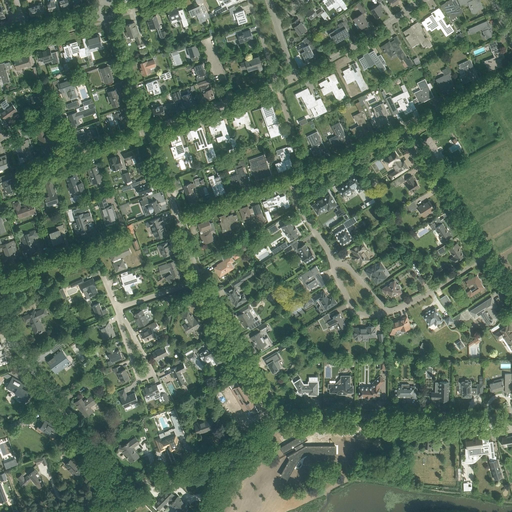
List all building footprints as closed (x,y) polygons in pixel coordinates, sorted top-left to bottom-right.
[(50,0),(51,2),(47,3),(49,11),(57,9),(54,0),(50,0)] [(188,10),(191,15),(191,16),(196,14),(200,23),(206,20),(206,19),(210,17),(202,0),(196,0),(196,1),(198,6),(195,7),(194,6),(191,8),(192,9),(188,10)] [(322,0),(324,2),(324,3),(325,3),(327,6),(331,3),(335,9),(340,6),(343,9),(343,8),(347,6),(342,0),(338,3),(336,0),(322,0)] [(441,5),(452,22),(457,19),(455,16),(456,16),(457,16),(459,15),(459,14),(463,12),(455,0),(454,0),(452,1),(451,0),(449,0),(448,1),(447,1),(446,1),(446,2),(441,5)] [(458,0),(461,6),(465,4),(465,5),(466,5),(468,4),(471,11),(471,12),(472,13),(473,13),(474,14),(475,13),(476,13),(477,12),(477,11),(477,10),(478,10),(483,8),(480,2),(481,0),(480,0),(458,0)] [(360,1),(356,4),(361,13),(365,10),(360,1)] [(39,5),(35,6),(38,14),(44,12),(41,3),(38,3),(39,5)] [(35,4),(28,6),(31,16),(38,14),(35,6),(35,4)] [(371,10),(373,14),(376,18),(383,13),(381,11),(383,9),(380,4),(371,10)] [(224,10),(221,5),(213,9),(216,14),(224,10)] [(237,12),(235,6),(229,9),(231,14),(235,13),(239,24),(247,21),(243,10),(237,12)] [(306,12),(309,16),(311,19),(316,14),(318,16),(321,14),(325,20),(326,19),(329,22),(332,20),(324,11),(321,14),(320,14),(323,12),(320,8),(317,10),(314,7),(313,8),(312,7),(306,12)] [(177,8),(167,11),(169,16),(170,19),(171,20),(172,22),(173,23),(177,21),(177,20),(178,20),(181,19),(179,12),(177,8)] [(426,20),(422,22),(424,26),(427,24),(428,24),(430,23),(432,26),(435,24),(438,29),(441,27),(446,36),(451,33),(454,31),(449,24),(447,25),(442,18),(445,17),(443,15),(442,12),(439,8),(434,11),(438,16),(435,18),(433,14),(425,19),(426,20)] [(333,38),(336,43),(350,35),(344,25),(348,23),(343,13),(340,15),(344,21),(342,22),(337,25),(341,31),(336,34),(333,30),(328,33),(332,38),(333,38)] [(354,19),(356,22),(354,23),(358,29),(360,27),(361,28),(368,24),(364,18),(364,17),(362,14),(354,19)] [(149,24),(150,28),(156,26),(160,38),(168,36),(166,28),(160,30),(159,25),(160,25),(156,15),(148,18),(150,24),(149,24)] [(306,29),(301,22),(298,18),(292,23),(296,29),(300,35),(302,33),(303,33),(304,32),(303,32),(306,29)] [(488,20),(483,22),(468,29),(469,30),(470,33),(470,35),(482,30),(486,39),(494,36),(491,29),(492,29),(488,20)] [(405,36),(406,37),(407,36),(407,37),(408,36),(410,39),(414,37),(415,39),(417,37),(424,46),(427,44),(429,48),(432,45),(427,37),(424,38),(420,31),(423,29),(418,22),(413,25),(413,26),(404,32),(406,36),(405,36)] [(146,39),(141,40),(135,24),(133,25),(133,23),(126,26),(128,32),(126,32),(127,37),(130,36),(131,37),(135,36),(139,47),(147,44),(146,39)] [(232,33),(230,33),(232,38),(238,36),(240,42),(248,40),(253,38),(250,30),(242,32),(241,30),(237,31),(235,32),(232,33)] [(462,32),(456,34),(458,41),(464,38),(462,32)] [(86,39),(83,40),(85,47),(88,56),(91,55),(90,52),(97,50),(96,46),(102,45),(99,35),(86,39)] [(309,44),(309,45),(298,50),(300,54),(302,53),(305,60),(314,55),(311,49),(315,47),(309,36),(306,38),(309,44)] [(381,46),(383,50),(382,50),(386,55),(390,52),(393,55),(397,53),(403,62),(405,61),(409,67),(413,64),(409,58),(408,59),(398,44),(401,43),(396,36),(393,38),(395,41),(391,44),(389,41),(381,47),(381,46)] [(495,57),(484,62),(486,66),(487,66),(489,71),(494,68),(494,69),(499,67),(498,66),(505,63),(504,60),(505,59),(500,47),(499,48),(495,40),(488,44),(484,46),(485,47),(488,46),(488,45),(489,45),(491,49),(492,49),(495,57)] [(69,45),(64,47),(65,52),(66,56),(64,57),(66,62),(73,60),(72,54),(79,52),(80,56),(84,55),(84,57),(88,56),(85,47),(79,49),(79,46),(78,46),(77,41),(68,44),(69,45)] [(178,51),(186,48),(187,51),(189,51),(192,61),(198,59),(199,60),(197,55),(199,54),(196,45),(189,47),(188,44),(171,49),(172,52),(178,50),(178,51)] [(56,51),(51,53),(50,49),(39,52),(40,56),(39,56),(39,57),(41,57),(42,60),(51,58),(53,65),(59,63),(56,51)] [(363,56),(359,59),(364,69),(365,69),(364,68),(369,66),(369,67),(370,67),(368,64),(374,61),(380,70),(385,67),(386,69),(383,64),(386,63),(380,54),(377,56),(373,50),(370,53),(369,53),(368,52),(367,52),(368,53),(364,56),(363,55),(363,56)] [(180,54),(174,55),(175,65),(182,64),(180,54)] [(14,63),(15,64),(17,69),(28,65),(28,66),(32,65),(29,55),(22,58),(14,61),(15,62),(14,63)] [(141,68),(143,75),(151,72),(150,68),(156,66),(154,60),(156,59),(154,55),(145,59),(146,62),(141,63),(142,67),(141,68)] [(241,63),(241,64),(240,65),(241,67),(243,68),(243,69),(247,67),(248,70),(258,67),(259,70),(263,69),(259,57),(245,61),(246,61),(241,63)] [(458,65),(460,68),(462,68),(465,74),(459,76),(461,80),(462,80),(462,82),(463,83),(463,84),(473,79),(473,81),(479,78),(470,59),(458,65)] [(0,76),(1,76),(3,84),(10,82),(6,70),(11,68),(9,62),(4,63),(4,62),(0,63),(0,76)] [(202,63),(197,65),(194,66),(197,74),(197,75),(198,76),(196,77),(198,81),(204,79),(203,75),(206,74),(202,63)] [(343,76),(346,81),(348,80),(352,78),(353,80),(356,79),(362,91),(367,88),(357,70),(359,69),(356,63),(352,64),(355,70),(352,71),(350,68),(343,71),(345,75),(343,76),(344,76),(343,76)] [(444,91),(442,92),(444,95),(454,90),(451,84),(453,83),(448,72),(450,70),(448,66),(448,65),(445,67),(446,68),(442,70),(444,75),(436,80),(439,87),(441,86),(444,91)] [(108,66),(104,68),(100,69),(105,83),(113,80),(113,79),(108,67),(108,66)] [(170,71),(159,75),(160,79),(163,78),(164,80),(172,77),(170,71)] [(321,88),(321,89),(323,88),(325,91),(327,90),(328,92),(332,90),(338,100),(346,96),(342,88),(338,90),(335,84),(338,82),(334,74),(329,76),(332,82),(329,83),(327,79),(319,84),(321,88)] [(59,79),(53,81),(55,85),(58,94),(61,92),(69,90),(69,92),(69,93),(71,99),(75,97),(76,97),(74,89),(72,84),(74,83),(73,78),(60,83),(59,79)] [(418,97),(412,100),(414,103),(418,101),(419,103),(423,101),(423,102),(434,97),(425,79),(417,83),(419,87),(420,90),(415,93),(418,97)] [(157,80),(146,83),(148,90),(153,89),(155,94),(161,92),(157,80)] [(31,97),(32,101),(34,106),(34,105),(39,103),(40,104),(45,103),(42,94),(47,93),(43,81),(40,81),(42,87),(41,87),(43,94),(31,97)] [(204,93),(206,100),(214,97),(213,95),(214,95),(213,94),(211,89),(209,90),(207,85),(201,87),(203,94),(204,93)] [(400,106),(397,108),(399,112),(403,110),(405,114),(413,110),(407,97),(410,96),(408,91),(404,85),(401,86),(404,93),(393,98),(395,102),(398,100),(400,106)] [(116,88),(111,89),(108,90),(114,106),(121,104),(116,88)] [(312,98),(307,88),(295,94),(297,98),(301,96),(304,102),(307,101),(313,112),(317,110),(319,114),(327,110),(321,98),(316,101),(314,97),(312,98)] [(183,96),(185,102),(186,106),(191,105),(191,102),(193,101),(190,93),(183,96)] [(390,96),(385,98),(394,115),(399,113),(390,96)] [(1,113),(2,115),(5,119),(10,116),(11,116),(14,114),(13,113),(17,111),(13,105),(10,107),(5,100),(0,104),(2,106),(3,105),(4,107),(3,108),(5,111),(1,113)] [(74,114),(69,115),(72,126),(77,124),(80,123),(78,118),(90,114),(97,112),(95,108),(96,108),(94,102),(88,104),(84,106),(85,110),(74,114)] [(157,107),(156,104),(152,105),(153,109),(154,113),(154,114),(155,114),(155,117),(165,114),(164,112),(171,110),(172,111),(176,110),(174,102),(169,104),(170,105),(163,108),(162,105),(157,107)] [(376,124),(375,124),(376,125),(377,127),(386,123),(385,121),(388,120),(386,116),(389,114),(383,102),(373,108),(375,112),(377,111),(380,116),(374,120),(376,124)] [(271,103),(261,107),(267,123),(273,121),(274,126),(268,129),(271,138),(281,134),(276,136),(274,129),(279,128),(277,123),(278,122),(276,115),(275,115),(271,105),(272,104),(271,103)] [(121,112),(117,114),(113,115),(114,118),(117,117),(121,129),(126,127),(127,127),(129,126),(127,121),(124,114),(122,115),(121,112)] [(235,120),(233,121),(234,125),(245,122),(247,130),(250,129),(251,132),(255,131),(256,135),(256,134),(258,141),(262,140),(257,127),(254,129),(253,127),(252,128),(247,112),(234,116),(235,118),(235,120)] [(352,129),(352,130),(354,134),(356,134),(357,137),(365,134),(364,133),(370,131),(361,112),(353,116),(356,120),(357,120),(360,125),(352,129)] [(209,126),(211,131),(211,132),(221,128),(223,135),(216,137),(218,142),(230,138),(224,120),(217,122),(218,123),(209,126)] [(329,139),(330,142),(332,146),(347,139),(339,122),(331,126),(336,135),(329,139)] [(450,129),(447,123),(438,128),(442,134),(450,129)] [(201,127),(187,132),(190,140),(199,137),(200,141),(195,143),(198,150),(208,147),(210,152),(211,151),(213,158),(217,157),(212,143),(207,145),(201,127)] [(93,136),(96,135),(94,129),(84,132),(82,129),(74,131),(78,143),(85,141),(86,141),(85,141),(94,138),(93,136)] [(37,132),(39,137),(42,145),(44,144),(46,149),(44,149),(46,154),(51,152),(50,151),(55,149),(50,135),(46,136),(44,130),(37,132)] [(325,148),(317,131),(307,136),(309,140),(311,139),(314,146),(313,147),(314,150),(312,151),(314,155),(320,152),(320,151),(320,150),(325,148)] [(175,149),(177,156),(186,153),(184,148),(179,135),(170,138),(173,147),(174,147),(175,148),(174,148),(175,149)] [(230,139),(233,148),(229,150),(230,152),(234,151),(239,149),(235,136),(231,138),(232,139),(230,139)] [(422,141),(435,163),(442,158),(430,136),(422,141)] [(15,147),(17,151),(18,154),(22,153),(25,160),(33,157),(27,140),(24,141),(24,143),(15,147)] [(275,164),(277,167),(278,172),(293,167),(289,156),(290,155),(287,147),(277,151),(278,155),(280,155),(282,161),(275,164)] [(124,154),(125,159),(126,160),(134,157),(135,161),(140,159),(138,156),(139,155),(137,149),(124,154)] [(397,169),(397,170),(390,175),(392,178),(408,168),(404,162),(401,163),(399,160),(400,159),(395,152),(389,156),(388,155),(384,157),(389,166),(392,164),(395,167),(396,168),(397,169)] [(264,154),(249,160),(251,165),(250,166),(252,170),(253,169),(255,175),(254,175),(255,176),(256,178),(263,175),(264,177),(271,174),(269,170),(267,162),(264,154)] [(0,170),(10,166),(6,155),(1,157),(2,160),(0,160),(0,170)] [(186,157),(190,167),(195,165),(191,155),(186,157)] [(109,159),(111,163),(113,170),(120,168),(122,168),(123,166),(119,157),(118,157),(118,158),(117,159),(116,156),(109,159)] [(140,159),(135,161),(136,163),(139,171),(140,174),(144,173),(143,170),(145,169),(143,161),(141,162),(140,159)] [(240,174),(230,177),(232,182),(233,187),(243,183),(243,184),(248,183),(247,178),(243,167),(246,166),(243,159),(239,161),(240,164),(235,166),(235,168),(237,168),(240,174)] [(88,169),(89,174),(90,176),(92,175),(94,183),(103,180),(99,168),(97,164),(94,165),(95,167),(88,169)] [(213,174),(208,176),(215,196),(220,195),(220,194),(226,192),(222,181),(225,180),(219,164),(214,166),(218,176),(214,177),(213,174)] [(67,178),(69,183),(72,192),(78,190),(79,194),(86,192),(82,182),(77,184),(75,179),(77,178),(76,176),(74,172),(71,173),(72,176),(67,178)] [(129,172),(122,174),(125,183),(127,182),(128,185),(131,184),(133,183),(131,179),(129,172)] [(350,182),(338,189),(343,196),(346,194),(347,195),(349,195),(350,195),(351,194),(351,192),(351,191),(354,189),(357,193),(359,192),(364,189),(364,188),(359,181),(359,180),(356,176),(351,179),(352,181),(350,182)] [(402,176),(394,181),(393,182),(393,183),(395,182),(397,185),(405,181),(402,176)] [(412,176),(408,178),(406,179),(409,184),(407,185),(411,192),(420,187),(415,180),(412,176)] [(14,178),(9,180),(4,182),(8,193),(12,191),(12,192),(13,191),(16,190),(14,185),(14,186),(13,184),(15,183),(14,178)] [(45,197),(46,202),(48,206),(59,202),(51,180),(47,182),(47,181),(45,181),(45,182),(47,186),(50,195),(45,197)] [(133,183),(131,184),(132,188),(133,188),(137,187),(140,195),(148,192),(149,195),(152,193),(152,191),(153,190),(151,185),(150,185),(149,182),(143,185),(141,180),(140,180),(137,182),(136,182),(133,183)] [(183,186),(190,205),(198,202),(193,188),(195,187),(193,183),(191,184),(191,183),(183,186)] [(328,211),(337,205),(330,193),(311,205),(317,215),(326,209),(328,211)] [(263,202),(265,207),(278,205),(278,204),(283,203),(286,209),(290,206),(287,200),(286,200),(285,195),(279,197),(277,197),(276,196),(267,200),(267,201),(263,202)] [(141,201),(140,201),(142,205),(144,204),(148,215),(160,211),(160,210),(159,207),(160,207),(159,203),(158,203),(157,203),(156,200),(157,200),(156,200),(153,201),(152,197),(151,197),(152,197),(141,201)] [(407,205),(404,207),(406,210),(407,210),(409,209),(410,210),(417,206),(414,200),(407,205)] [(422,204),(418,207),(424,216),(427,214),(427,213),(434,209),(429,201),(423,205),(422,204)] [(19,202),(15,204),(13,204),(15,210),(17,209),(20,218),(32,214),(31,213),(36,211),(33,204),(26,207),(25,205),(21,207),(19,202)] [(100,205),(102,211),(103,216),(106,215),(107,218),(107,219),(108,219),(109,223),(117,220),(112,206),(108,207),(107,202),(100,205)] [(122,205),(120,206),(121,210),(123,215),(127,213),(125,206),(129,205),(128,203),(122,205)] [(336,207),(338,210),(334,212),(337,217),(346,212),(340,203),(336,207)] [(240,209),(241,214),(243,220),(252,217),(251,216),(255,215),(258,222),(264,220),(258,204),(253,206),(253,207),(249,209),(248,208),(247,207),(240,209)] [(87,205),(73,210),(80,232),(89,230),(86,223),(87,223),(86,220),(85,220),(85,217),(90,215),(91,217),(87,205)] [(220,218),(220,220),(221,223),(221,225),(223,229),(227,228),(228,230),(237,227),(238,230),(242,229),(238,220),(235,221),(232,214),(226,217),(225,215),(224,215),(222,215),(222,216),(219,217),(220,218)] [(344,222),(347,228),(356,222),(353,216),(344,222)] [(162,217),(149,221),(151,226),(152,226),(153,229),(152,229),(154,236),(155,235),(156,239),(166,235),(165,232),(163,226),(161,222),(164,222),(162,217)] [(204,244),(208,242),(214,240),(211,231),(215,229),(213,222),(210,223),(209,220),(198,224),(200,232),(201,231),(202,234),(200,234),(202,240),(202,241),(203,241),(204,244)] [(433,220),(429,222),(428,223),(433,230),(433,232),(437,238),(440,238),(440,240),(442,243),(444,243),(447,241),(446,239),(451,235),(449,231),(448,231),(442,223),(437,226),(433,220)] [(291,221),(282,226),(285,231),(284,232),(285,232),(285,233),(285,234),(286,235),(287,235),(290,240),(299,234),(296,230),(297,229),(295,225),(294,225),(291,221)] [(268,229),(272,234),(279,229),(276,224),(268,229)] [(50,233),(51,236),(53,240),(55,240),(56,243),(63,241),(61,234),(65,232),(63,225),(58,226),(59,230),(50,233)] [(345,227),(339,231),(335,234),(342,245),(352,238),(345,227)] [(27,252),(25,252),(26,253),(35,250),(32,243),(34,242),(32,238),(37,236),(35,230),(30,232),(30,233),(22,236),(26,248),(27,248),(29,252),(27,252)] [(3,244),(0,245),(0,249),(4,248),(8,260),(16,257),(14,254),(15,254),(15,253),(14,253),(13,252),(17,251),(13,241),(3,245),(3,244)] [(167,242),(162,244),(159,245),(160,249),(162,248),(164,256),(173,253),(170,245),(168,245),(167,242)] [(272,251),(274,255),(288,246),(286,242),(272,251)] [(363,242),(356,247),(351,249),(355,255),(353,256),(357,262),(359,261),(361,265),(370,259),(364,251),(367,249),(363,242)] [(457,243),(449,248),(454,256),(454,257),(456,261),(458,259),(464,256),(461,251),(461,250),(457,243)] [(117,271),(122,269),(126,268),(123,259),(119,260),(119,258),(131,253),(128,244),(108,252),(112,260),(113,261),(113,260),(114,262),(113,264),(114,266),(116,267),(115,268),(116,271),(117,271)] [(305,244),(298,248),(302,254),(300,255),(305,263),(315,257),(310,249),(309,250),(305,244)] [(291,245),(283,250),(287,255),(294,250),(291,245)] [(447,251),(444,245),(437,250),(440,255),(447,251)] [(220,264),(218,266),(214,268),(219,275),(222,273),(223,274),(233,267),(230,263),(233,261),(231,257),(238,253),(236,250),(233,252),(232,251),(222,257),(224,261),(220,263),(220,264)] [(379,261),(371,267),(367,269),(368,270),(366,271),(370,277),(371,276),(376,284),(385,278),(380,271),(384,269),(379,261)] [(159,267),(160,269),(161,274),(162,274),(161,271),(165,270),(168,269),(171,274),(169,276),(172,281),(169,282),(169,283),(177,277),(178,279),(182,276),(179,270),(178,270),(177,269),(178,269),(177,266),(172,268),(170,263),(159,267)] [(415,263),(412,265),(418,276),(422,273),(415,263)] [(316,266),(302,275),(310,289),(314,287),(318,285),(317,284),(319,283),(318,282),(323,279),(321,276),(320,277),(318,275),(319,274),(318,273),(317,273),(317,272),(319,270),(316,266)] [(127,271),(121,273),(122,276),(121,277),(123,284),(124,284),(125,286),(124,286),(127,295),(132,293),(135,292),(134,289),(131,290),(130,286),(134,285),(134,284),(141,281),(141,279),(141,278),(140,278),(140,276),(136,277),(135,274),(133,275),(132,273),(131,273),(128,274),(127,271)] [(418,278),(423,285),(428,281),(423,274),(418,278)] [(465,281),(468,285),(468,286),(472,283),(476,288),(471,291),(471,290),(467,292),(470,297),(484,288),(479,280),(480,280),(477,275),(472,278),(472,277),(465,281)] [(235,287),(245,281),(242,276),(230,283),(233,288),(226,292),(233,303),(234,303),(236,306),(247,299),(243,293),(240,295),(235,287)] [(72,283),(70,284),(71,287),(74,286),(79,284),(81,289),(83,292),(84,291),(87,298),(87,299),(86,299),(87,301),(91,300),(90,298),(92,297),(91,296),(93,295),(98,293),(95,288),(95,289),(92,284),(95,283),(93,278),(84,282),(83,279),(72,283)] [(402,292),(400,289),(400,288),(400,287),(400,286),(399,285),(398,284),(397,284),(394,281),(393,281),(392,281),(391,282),(390,282),(390,283),(390,284),(382,289),(386,295),(389,293),(391,296),(394,295),(395,297),(402,292)] [(324,291),(312,298),(315,303),(318,301),(320,305),(320,306),(319,306),(319,307),(319,308),(319,309),(319,310),(320,310),(321,311),(322,311),(323,311),(324,311),(325,310),(336,303),(332,296),(329,298),(324,291)] [(439,299),(442,303),(444,306),(450,301),(449,299),(446,294),(439,299)] [(309,296),(301,301),(304,306),(312,301),(309,296)] [(474,318),(480,314),(487,325),(491,323),(491,324),(492,324),(492,325),(493,325),(493,324),(494,324),(495,324),(495,323),(495,322),(496,322),(496,321),(495,321),(495,320),(499,318),(497,316),(498,315),(497,314),(493,308),(497,306),(492,297),(470,311),(474,318)] [(99,303),(94,305),(93,305),(97,317),(107,312),(106,308),(102,310),(99,303)] [(241,308),(241,309),(239,310),(241,314),(239,315),(243,322),(243,323),(243,324),(244,325),(244,326),(245,326),(246,327),(247,326),(248,326),(250,329),(261,323),(258,318),(253,322),(247,311),(251,308),(249,303),(241,308)] [(41,323),(39,318),(47,314),(45,308),(30,315),(29,314),(23,317),(25,322),(31,320),(34,326),(32,327),(36,334),(39,332),(39,333),(45,330),(41,323)] [(146,308),(142,310),(134,314),(138,321),(137,321),(139,326),(152,320),(148,312),(148,310),(147,308),(146,308)] [(423,316),(426,320),(429,326),(434,323),(435,325),(438,323),(439,323),(440,323),(441,323),(442,322),(442,321),(442,320),(443,320),(440,316),(440,315),(440,314),(439,314),(435,308),(423,316)] [(188,309),(180,313),(186,323),(184,324),(189,333),(201,326),(198,320),(196,322),(192,315),(192,314),(191,314),(188,309)] [(322,316),(322,317),(318,320),(323,330),(337,324),(339,329),(342,327),(342,328),(343,327),(346,325),(340,313),(337,314),(335,315),(336,315),(333,316),(334,318),(331,320),(328,313),(322,316)] [(456,324),(464,319),(460,313),(452,319),(456,324)] [(448,325),(453,321),(449,315),(444,319),(448,325)] [(400,327),(401,330),(402,330),(407,329),(408,330),(410,329),(411,328),(407,317),(401,319),(401,320),(398,321),(397,321),(395,322),(394,322),(390,324),(386,330),(394,334),(395,331),(395,329),(400,327)] [(156,322),(149,326),(150,329),(151,328),(152,332),(158,326),(158,325),(157,324),(162,322),(161,320),(156,322)] [(108,321),(104,323),(99,325),(101,332),(104,331),(107,338),(112,336),(113,336),(115,335),(113,330),(112,330),(108,321)] [(268,328),(265,323),(259,327),(261,332),(268,328)] [(508,325),(503,328),(500,330),(500,331),(495,334),(498,339),(503,336),(511,349),(511,332),(511,331),(511,330),(511,329),(509,325),(508,326),(508,325)] [(354,328),(354,333),(355,337),(355,339),(357,340),(359,340),(360,339),(360,337),(370,337),(371,337),(373,337),(374,337),(375,336),(375,327),(374,327),(374,326),(368,326),(368,328),(354,328)] [(150,329),(146,331),(142,333),(145,340),(154,335),(151,328),(150,329)] [(259,332),(255,335),(251,337),(253,341),(254,341),(259,348),(260,347),(262,351),(273,345),(268,336),(263,339),(259,332)] [(170,340),(165,343),(167,346),(172,343),(171,341),(173,340),(172,337),(169,339),(170,340)] [(468,343),(468,347),(475,342),(476,344),(480,342),(477,337),(468,343)] [(289,345),(287,340),(278,346),(280,350),(289,345)] [(460,349),(465,346),(461,340),(456,343),(460,349)] [(114,344),(109,346),(106,347),(112,360),(108,361),(109,366),(115,363),(114,360),(122,357),(119,350),(118,350),(117,351),(114,344)] [(200,353),(202,356),(200,357),(202,361),(204,360),(212,356),(217,364),(223,360),(225,359),(221,353),(220,354),(214,345),(208,349),(200,353)] [(165,346),(157,351),(152,353),(156,360),(159,358),(160,359),(169,354),(165,346)] [(55,356),(48,361),(51,365),(56,372),(61,369),(63,368),(70,363),(68,360),(61,351),(59,353),(55,356)] [(277,352),(268,357),(264,359),(264,360),(269,357),(272,361),(267,364),(269,367),(270,367),(274,373),(274,374),(275,374),(276,374),(277,374),(278,374),(278,373),(278,372),(278,371),(278,370),(277,370),(281,368),(276,361),(281,358),(277,352)] [(170,369),(171,372),(174,377),(175,376),(180,385),(186,382),(180,372),(186,369),(183,363),(188,360),(186,357),(180,360),(173,363),(175,366),(170,369)] [(120,366),(115,368),(114,368),(116,374),(118,373),(122,381),(129,378),(125,369),(122,371),(120,366)] [(489,384),(491,389),(491,388),(492,391),(505,388),(505,392),(511,392),(511,373),(505,373),(505,380),(489,384)] [(359,386),(359,397),(365,397),(371,397),(376,397),(376,395),(379,395),(380,385),(385,380),(380,375),(372,382),(372,387),(359,386)] [(336,384),(329,384),(329,388),(330,388),(330,392),(336,392),(336,393),(337,393),(337,391),(340,391),(340,394),(347,394),(347,393),(353,393),(353,386),(350,386),(350,376),(341,376),(341,383),(336,383),(336,384)] [(19,380),(18,381),(12,377),(8,384),(12,386),(10,390),(15,393),(22,397),(20,401),(24,403),(31,392),(30,392),(22,388),(24,383),(19,380)] [(96,384),(92,378),(85,383),(89,389),(96,384)] [(309,382),(309,385),(304,385),(300,379),(294,383),(298,389),(297,393),(303,395),(304,392),(309,392),(309,395),(318,395),(318,382),(309,382)] [(459,391),(459,392),(459,393),(460,393),(462,393),(462,396),(471,396),(471,382),(468,382),(468,379),(465,379),(465,382),(462,382),(462,389),(460,389),(460,390),(459,390),(459,391)] [(431,392),(431,399),(439,399),(439,400),(448,400),(449,382),(440,381),(439,393),(431,392)] [(238,393),(235,394),(238,400),(241,398),(248,409),(254,405),(247,392),(241,383),(239,385),(235,387),(238,393)] [(146,391),(143,393),(145,397),(146,398),(145,398),(146,401),(154,398),(155,399),(161,397),(160,395),(159,392),(158,389),(156,384),(150,387),(150,386),(145,388),(146,391)] [(395,387),(395,392),(395,397),(411,396),(411,398),(417,398),(417,389),(415,389),(415,387),(409,387),(409,384),(401,384),(401,386),(401,387),(395,387)] [(120,391),(119,392),(122,398),(121,399),(125,408),(126,407),(131,405),(138,402),(136,397),(134,393),(127,396),(124,389),(120,391)] [(220,390),(215,393),(223,406),(228,404),(220,390)] [(161,397),(164,403),(169,400),(166,392),(160,395),(161,397)] [(81,398),(79,399),(75,402),(79,408),(79,407),(86,416),(92,411),(88,406),(94,402),(91,396),(83,402),(81,398)] [(32,416),(20,420),(21,424),(34,420),(32,416)] [(195,425),(196,429),(198,434),(210,429),(210,430),(222,425),(219,418),(213,420),(212,418),(202,422),(202,423),(195,425)] [(45,420),(44,422),(41,421),(37,428),(43,431),(44,430),(55,437),(58,433),(56,432),(57,430),(51,425),(51,424),(45,420)] [(177,434),(183,432),(180,426),(175,428),(177,434)] [(161,438),(156,440),(160,451),(166,449),(164,445),(169,444),(170,449),(175,447),(175,449),(180,447),(176,435),(171,436),(170,432),(166,433),(168,438),(162,440),(161,438)] [(304,433),(280,447),(284,454),(296,446),(298,450),(287,456),(287,457),(287,456),(289,459),(280,475),(287,479),(297,462),(298,461),(299,460),(300,459),(301,458),(303,457),(304,456),(305,455),(306,455),(308,454),(309,454),(310,454),(312,454),(336,453),(336,445),(305,445),(304,446),(302,443),(308,440),(304,433)] [(489,456),(489,457),(491,461),(490,462),(495,479),(502,477),(497,460),(496,460),(496,456),(495,456),(493,441),(489,442),(488,435),(480,436),(481,440),(478,441),(478,439),(475,440),(476,440),(473,441),(473,440),(465,441),(466,445),(467,445),(468,448),(465,448),(466,462),(473,461),(472,455),(484,453),(485,453),(486,453),(486,454),(487,454),(488,454),(488,455),(489,456)] [(511,435),(503,437),(504,437),(505,443),(506,443),(507,446),(505,446),(505,447),(511,445),(511,435)] [(124,446),(120,445),(118,449),(124,451),(128,456),(126,457),(127,458),(127,457),(130,462),(139,456),(134,449),(133,447),(139,443),(135,438),(124,446)] [(424,443),(424,449),(428,449),(428,448),(433,448),(433,452),(439,452),(439,450),(440,444),(441,445),(441,441),(430,441),(430,438),(424,438),(424,443)] [(63,451),(62,452),(63,455),(65,454),(66,457),(69,460),(66,464),(68,467),(67,468),(72,473),(75,471),(78,475),(85,468),(81,465),(72,457),(72,458),(69,455),(68,453),(69,452),(68,449),(63,451)] [(40,463),(42,462),(44,466),(48,464),(45,456),(41,458),(41,459),(35,461),(36,465),(40,463)] [(15,459),(4,463),(6,468),(17,464),(15,459)] [(21,482),(20,483),(23,486),(32,478),(39,487),(44,483),(39,476),(40,476),(35,470),(29,475),(25,479),(21,475),(18,478),(21,482)] [(153,502),(159,507),(170,496),(174,500),(170,504),(173,506),(175,505),(181,511),(182,511),(188,507),(187,505),(186,504),(185,504),(178,496),(176,498),(172,494),(173,494),(168,488),(153,502)]
